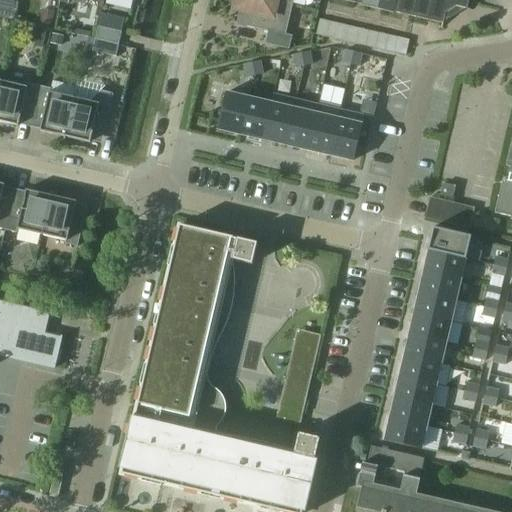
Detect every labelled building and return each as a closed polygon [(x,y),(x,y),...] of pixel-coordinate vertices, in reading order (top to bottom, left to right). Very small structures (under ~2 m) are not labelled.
[(0,0),(0,18),(12,21),(16,3),(0,0)] [(292,7),(260,0),(237,0),(236,10),(240,11),(237,26),(268,33),(265,45),(289,51),(292,38),(286,36),(292,7)] [(333,0),(360,6),(360,7),(395,15),(395,14),(443,26),(446,15),(456,8),(467,11),(469,0),(333,0)] [(51,29),(54,14),(42,11),(38,26),(51,29)] [(320,21),(316,37),(405,57),(409,42),(320,21)] [(121,34),(98,28),(95,41),(119,46),(121,34)] [(37,33),(34,47),(42,49),(45,34),(37,33)] [(52,35),(50,44),(61,46),(63,38),(52,35)] [(116,58),(119,46),(95,41),(93,53),(116,58)] [(345,52),(342,64),(350,66),(353,53),(345,52)] [(303,67),(312,66),(309,53),(301,55),(303,67)] [(350,66),(359,68),(361,55),(353,53),(350,66)] [(295,69),(303,67),(301,55),(292,56),(295,69)] [(254,77),(263,75),(260,63),(252,64),(254,77)] [(243,66),(246,79),(254,77),(252,64),(243,66)] [(20,120),(31,122),(39,88),(27,85),(26,88),(2,83),(0,91),(0,123),(18,128),(20,120)] [(65,139),(74,99),(50,94),(51,91),(39,88),(31,122),(41,125),(39,133),(65,139)] [(90,103),(74,99),(65,139),(90,145),(92,137),(103,139),(113,95),(101,92),(90,103)] [(226,94),(217,131),(240,136),(249,99),(226,94)] [(295,100),(272,95),(270,104),(271,104),(262,141),(261,144),(273,146),(274,144),(285,147),(295,100)] [(270,104),(249,99),(240,136),(262,141),(271,104),(270,104)] [(318,105),(295,100),(285,147),(307,152),(318,105)] [(318,105),(307,152),(329,157),(340,110),(318,105)] [(340,110),(329,157),(352,162),(356,147),(361,126),(363,116),(340,110)] [(361,126),(356,147),(366,150),(371,128),(361,126)] [(503,182),(495,215),(511,218),(511,168),(509,183),(503,182)] [(0,185),(0,230),(5,231),(13,197),(2,195),(4,186),(0,185)] [(456,188),(444,185),(442,197),(453,199),(456,188)] [(13,197),(5,231),(17,234),(18,231),(42,236),(51,197),(26,192),(24,200),(13,197)] [(51,197),(42,236),(66,242),(65,246),(77,249),(85,214),(74,211),(76,203),(51,197)] [(474,210),(431,200),(426,219),(469,230),(474,210)] [(123,463),(121,475),(141,480),(141,483),(161,488),(161,485),(277,511),(301,511),(303,505),(306,506),(315,469),(317,461),(314,460),(319,440),(298,435),(293,452),(278,448),(265,444),(254,441),(238,438),(221,435),(220,434),(219,434),(218,433),(218,432),(217,431),(217,430),(217,429),(217,428),(218,426),(219,425),(221,424),(222,423),(223,420),(225,416),(226,411),(225,406),(225,402),(223,397),(220,394),(216,390),(214,389),(212,387),(210,385),(209,382),(208,379),(208,375),(208,372),(210,364),(213,355),(216,348),(218,343),(224,330),(228,322),(231,311),(234,293),(235,281),(234,271),(232,261),(251,265),(256,244),(213,235),(179,227),(134,418),(130,418),(120,462),(123,463)] [(470,238),(432,229),(426,252),(428,252),(428,251),(465,260),(470,238)] [(428,252),(423,272),(460,281),(465,260),(428,251),(428,252)] [(508,261),(495,258),(493,266),(506,269),(508,261)] [(47,277),(49,270),(45,264),(38,262),(35,274),(47,277)] [(493,266),(491,275),(504,278),(506,269),(493,266)] [(460,281),(423,272),(418,293),(455,302),(460,281)] [(455,302),(418,293),(413,314),(450,323),(455,302)] [(485,300),(483,308),(496,311),(498,303),(485,300)] [(0,354),(56,368),(57,364),(60,365),(62,359),(59,358),(61,348),(36,342),(43,313),(0,302),(0,354)] [(483,308),(481,317),(494,319),(496,311),(483,308)] [(511,314),(504,313),(502,321),(511,323),(511,314)] [(450,323),(413,314),(408,335),(445,344),(450,323)] [(445,344),(408,335),(403,356),(440,365),(445,344)] [(476,342),(474,351),(486,353),(488,345),(476,342)] [(508,350),(496,347),(494,355),(506,358),(508,350)] [(474,351),(472,359),(484,362),(486,353),(474,351)] [(494,355),(492,363),(504,366),(506,358),(494,355)] [(440,365),(403,356),(399,377),(436,386),(436,385),(446,387),(450,368),(440,366),(440,365)] [(436,386),(399,377),(394,398),(431,407),(431,406),(444,409),(449,389),(436,386)] [(478,387),(466,384),(464,392),(476,395),(478,387)] [(498,392),(486,389),(484,397),(497,400),(498,392)] [(283,390),(275,421),(299,427),(302,415),(287,411),(291,392),(283,390)] [(464,392),(462,401),(475,404),(476,395),(464,392)] [(484,397),(482,406),(495,408),(497,400),(484,397)] [(431,407),(394,398),(389,419),(426,428),(431,407)] [(389,419),(384,441),(421,450),(421,448),(437,451),(441,431),(426,428),(389,419)] [(511,425),(505,424),(501,445),(511,448),(511,425)] [(469,429),(456,426),(454,435),(467,437),(469,429)] [(75,431),(67,429),(61,453),(70,455),(75,431)] [(489,434),(476,431),(474,439),(487,442),(489,434)] [(454,435),(452,443),(465,446),(467,437),(454,435)] [(474,439),(472,447),(485,450),(487,442),(474,439)] [(464,511),(416,501),(426,460),(373,448),(369,466),(365,465),(365,464),(364,464),(359,488),(363,489),(357,511),(464,511)]
